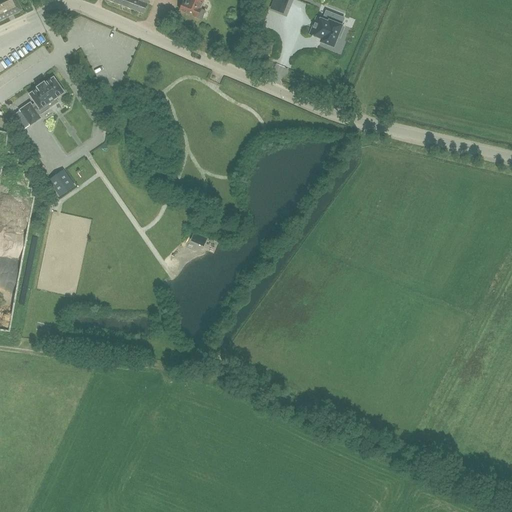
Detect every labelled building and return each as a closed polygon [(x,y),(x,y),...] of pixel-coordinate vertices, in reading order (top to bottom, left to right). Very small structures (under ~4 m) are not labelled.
[(21,10),(16,0),(4,0),(0,2),(0,20),(2,21),(6,19),(6,17),(21,10)] [(105,0),(106,0),(143,15),(148,0),(105,0)] [(186,14),(197,19),(202,21),(206,11),(201,9),(204,0),(187,0),(187,3),(183,2),(180,12),(181,12),(181,13),(186,15),(186,14)] [(274,0),(270,10),(282,15),(288,0),(274,0)] [(310,35),(322,39),(321,42),(332,47),(336,37),(339,38),(343,28),(340,27),(341,26),(329,21),(329,23),(317,18),(310,35)] [(33,107),(31,104),(21,111),(31,126),(41,119),(36,112),(41,110),(41,111),(42,110),(47,106),(50,109),(59,103),(56,99),(64,94),(65,93),(64,92),(54,79),(55,79),(54,78),(53,79),(45,84),(38,88),(39,89),(31,95),(30,95),(30,96),(31,96),(37,104),(33,107)] [(48,180),(59,196),(74,186),(63,170),(48,180)]
